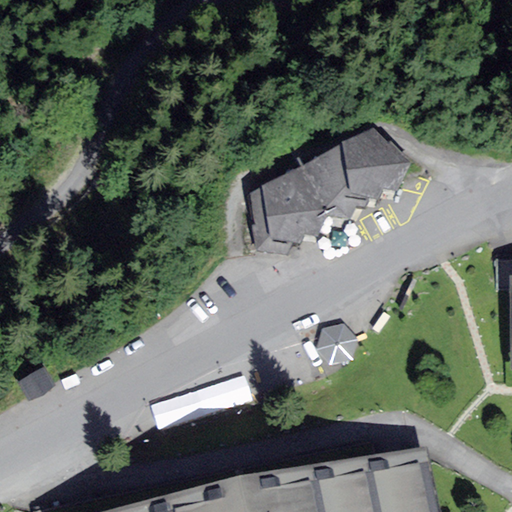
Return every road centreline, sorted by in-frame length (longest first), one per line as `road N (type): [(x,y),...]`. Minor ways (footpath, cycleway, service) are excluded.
road 1 (residential): [(7,462),(511,186)]
road 2 (residential): [(7,462),(104,476),(385,420),(406,423),(511,481)]
road 3 (unclassified): [(200,0),(136,54),(72,183),(0,240)]
